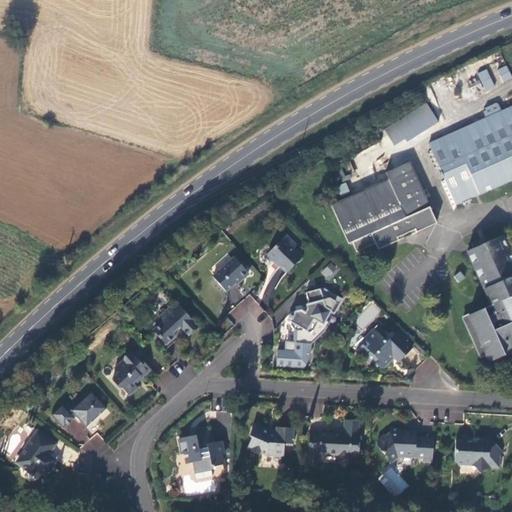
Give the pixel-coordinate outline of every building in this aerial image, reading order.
[(511,76),(506,65),(497,69),(503,82),(511,77),(511,76)] [(487,68),(477,73),(485,91),(495,87),(487,68)] [(384,129),(395,147),(438,121),(426,102),(384,129)] [(511,103),(499,109),(497,104),(495,103),(484,108),(485,110),(482,112),(483,115),(426,140),(453,203),(476,194),(511,177),(511,103)] [(435,223),(429,210),(408,162),(384,172),(387,179),(330,205),(347,243),(351,242),(355,252),(374,243),(376,249),(397,240),(396,237),(413,229),(415,232),(435,223)] [(347,183),(338,185),(340,195),(349,193),(347,183)] [(511,352),(511,256),(503,236),(469,251),(492,306),(464,318),(481,357),(485,355),(488,363),(511,352)] [(284,242),(270,255),(270,259),(274,263),(278,263),(290,274),(297,266),(297,264),(300,263),(305,258),(298,251),(293,251),(284,242)] [(250,274),(236,259),(214,278),(228,293),(238,284),(238,282),(241,279),(243,281),(250,274)] [(328,280),(338,268),(330,262),(320,273),(328,280)] [(457,282),(465,278),(461,271),(453,275),(457,282)] [(336,315),(344,301),(324,290),(321,290),(306,293),(309,305),(307,306),(308,310),(306,313),(302,311),(293,314),(289,322),(292,324),(292,326),(294,329),(296,331),(299,332),(302,332),(304,331),(306,331),(312,335),(319,323),(325,326),(332,313),(336,315)] [(249,311),(261,323),(269,315),(248,294),(226,316),(235,325),(249,311)] [(190,337),(200,328),(180,306),(174,311),(171,308),(160,319),(164,323),(155,332),(167,346),(177,337),(175,334),(181,328),(190,337)] [(379,327),(376,330),(386,339),(386,333),(379,327)] [(386,369),(393,364),(391,361),(395,358),(397,360),(400,363),(415,349),(399,334),(391,341),(387,341),(386,339),(376,330),(366,340),(369,342),(359,352),(375,369),(379,366),(382,370),(384,367),(386,369)] [(285,350),(277,349),(276,366),(308,369),(311,343),(285,341),(285,350)] [(143,376),(151,368),(143,360),(141,362),(132,351),(125,357),(125,360),(116,369),(119,372),(114,377),(114,382),(121,389),(124,389),(131,397),(139,389),(134,383),(142,376),(143,376)] [(93,393),(71,413),(64,406),(53,416),(65,428),(76,420),(76,418),(78,417),(87,428),(108,409),(93,393)] [(344,432),(359,433),(359,421),(345,420),(344,432)] [(256,425),(251,436),(253,438),(249,450),(260,455),(262,452),(267,454),(273,454),(273,460),(283,461),(284,443),(294,445),(295,429),(278,428),(278,429),(276,429),(276,433),(271,433),(271,431),(256,425)] [(415,458),(424,458),(433,459),(434,451),(435,439),(418,438),(418,434),(414,434),(411,436),(407,436),(405,434),(401,433),(401,429),(391,428),(392,433),(387,436),(386,435),(379,441),(379,445),(393,462),(400,456),(400,454),(416,456),(415,458)] [(196,434),(196,435),(197,440),(192,441),(191,436),(180,438),(183,454),(186,454),(188,464),(193,463),(195,474),(213,471),(212,467),(223,465),(222,455),(224,455),(222,442),(216,443),(213,430),(196,434)] [(59,445),(39,431),(34,438),(32,437),(24,448),(26,450),(20,458),(26,462),(24,467),(34,474),(37,469),(44,473),(48,473),(55,462),(55,458),(48,454),(50,451),(53,452),(59,445)] [(361,433),(359,433),(344,432),(340,432),(340,435),(335,435),(321,433),(321,432),(311,431),(309,455),(320,456),(320,453),(359,456),(361,433)] [(83,444),(88,454),(105,445),(100,435),(83,444)] [(464,440),(456,440),(456,452),(452,452),(452,457),(455,458),(455,461),(459,465),(474,466),(481,474),(488,468),(497,468),(498,457),(503,452),(489,436),(481,443),(473,443),(473,438),(464,438),(464,440)] [(390,466),(377,478),(395,498),(409,486),(390,466)]
